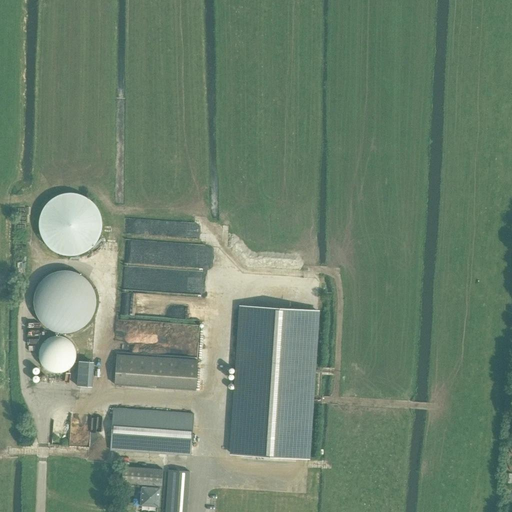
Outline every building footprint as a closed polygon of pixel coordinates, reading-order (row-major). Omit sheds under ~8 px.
[(40,219),(39,224),(40,230),(41,236),(44,241),(47,246),(51,250),(56,253),(62,255),(67,256),(73,256),(79,255),(84,253),(89,250),(94,246),(97,241),(100,236),(101,231),(102,225),(101,219),(100,213),(97,208),(94,204),(90,200),(85,197),(79,194),(74,193),(68,193),(62,194),(57,196),(52,199),(47,203),(44,208),(41,213),(40,219)] [(36,291),(35,293),(34,296),(34,299),(34,302),(34,304),(34,307),(35,310),(36,313),(37,315),(38,318),(39,320),(41,322),(43,324),(45,326),(47,328),(50,329),(52,331),(55,332),(57,332),(60,333),(63,333),(66,334),(68,333),(71,333),(74,332),(76,332),(79,331),(81,329),(84,328),(86,326),(88,324),(90,322),(92,320),(93,318),(94,315),(95,313),(96,310),(97,307),(97,304),(97,302),(97,299),(97,296),(96,293),(95,291),(94,288),(93,286),(92,283),(90,281),(88,279),(86,277),(84,276),(81,274),(79,273),(76,272),(74,271),(71,270),(68,270),(66,270),(63,270),(60,270),(57,271),(55,272),(52,273),(50,274),(47,276),(45,277),(43,279),(41,281),(39,283),(38,286),(37,288),(36,291)] [(317,312),(241,306),(232,455),(308,459),(317,312)] [(75,347),(74,345),(73,344),(72,343),(71,341),(70,340),(68,339),(67,338),(66,338),(64,337),(63,337),(61,336),(59,336),(58,336),(56,336),(54,336),(53,337),(51,337),(50,338),(48,338),(47,339),(46,340),(45,341),(43,343),(42,344),(42,345),(41,347),(40,348),(40,350),(39,351),(39,353),(39,354),(39,356),(39,358),(40,359),(40,361),(41,362),(42,364),(42,365),(43,366),(45,368),(46,369),(47,370),(48,371),(50,371),(51,372),(53,372),(54,373),(56,373),(58,373),(59,373),(61,373),(63,372),(64,372),(66,371),(67,371),(68,370),(70,369),(71,368),(72,366),(73,365),(74,364),(75,362),(75,361),(76,359),(76,358),(76,356),(76,354),(76,353),(76,351),(76,350),(75,348),(75,347)] [(115,385),(195,390),(197,360),(117,355),(115,385)] [(113,408),(110,450),(191,456),(193,414),(113,408)] [(140,506),(159,507),(160,486),(162,486),(163,470),(123,467),(122,483),(142,484),(140,506)] [(186,511),(189,472),(169,470),(168,493),(163,493),(161,511),(186,511)]
